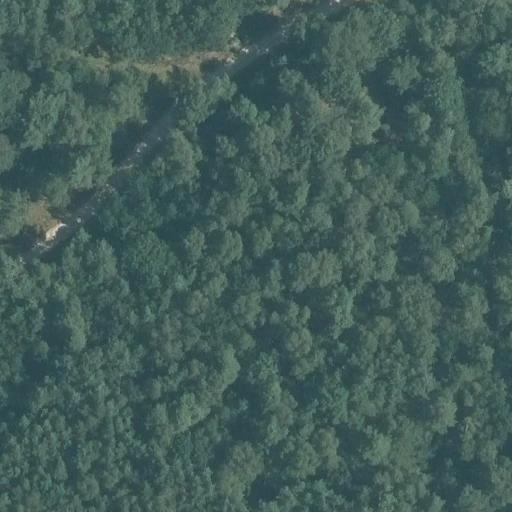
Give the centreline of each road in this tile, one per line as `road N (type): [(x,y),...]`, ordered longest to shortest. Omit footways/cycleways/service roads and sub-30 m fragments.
road 1 (track): [(0,278),(84,213),(220,74),(340,0)]
road 2 (track): [(417,0),(480,174),(491,326),(511,412)]
road 3 (track): [(174,113),(149,76),(86,58),(0,51)]
